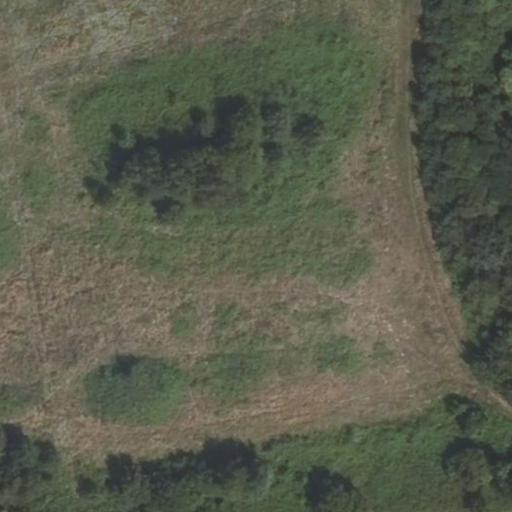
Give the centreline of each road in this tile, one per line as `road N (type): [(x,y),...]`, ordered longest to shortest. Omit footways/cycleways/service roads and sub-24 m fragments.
road 1 (track): [(484,393),(292,296),(141,239),(0,151)]
road 2 (track): [(415,0),(422,225),(468,364),(511,418)]
